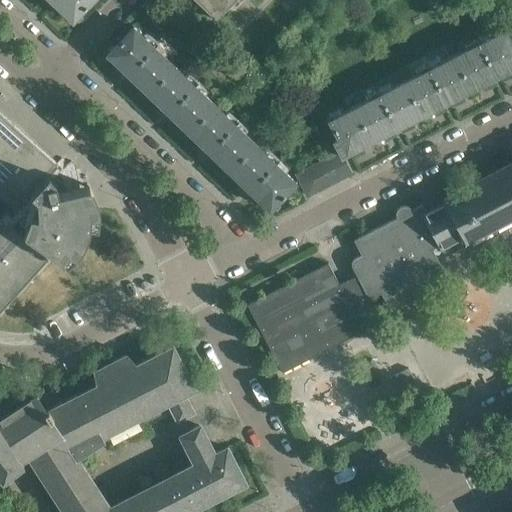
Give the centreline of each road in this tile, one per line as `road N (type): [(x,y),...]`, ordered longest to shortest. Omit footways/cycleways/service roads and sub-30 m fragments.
road 1 (residential): [(511,116),(234,258)]
road 2 (residential): [(234,258),(191,192),(58,64)]
road 3 (residential): [(301,511),(189,280)]
road 4 (residential): [(32,91),(155,209),(189,280)]
road 5 (residential): [(189,280),(47,353),(0,358)]
road 6 (tertiary): [(428,446),(301,511)]
